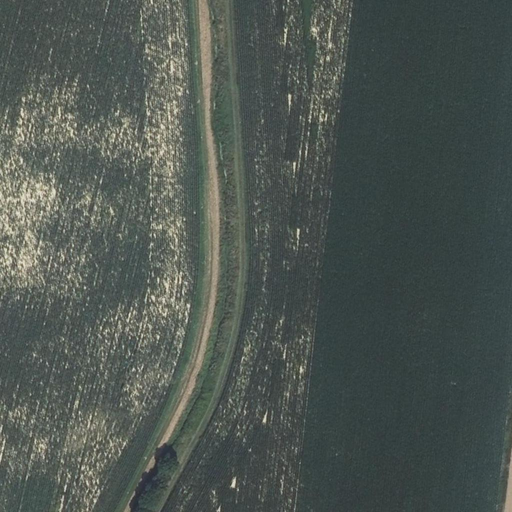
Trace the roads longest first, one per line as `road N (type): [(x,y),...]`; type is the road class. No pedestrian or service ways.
road 1 (track): [(154,511),(212,399),(239,294),(228,0)]
road 2 (track): [(125,511),(187,383),(206,301),(197,0)]
